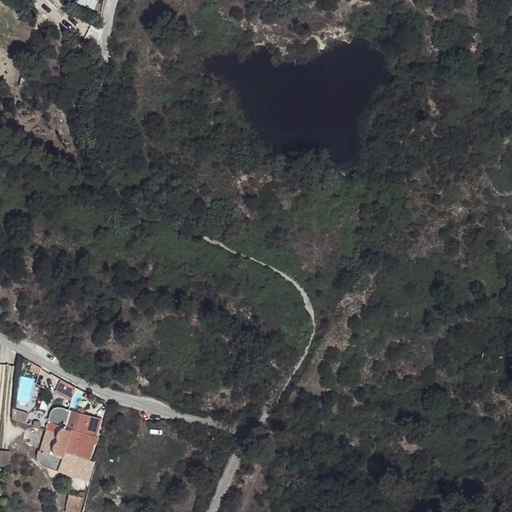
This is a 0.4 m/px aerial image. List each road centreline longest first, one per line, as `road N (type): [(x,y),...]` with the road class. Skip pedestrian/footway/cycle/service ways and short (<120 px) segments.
road 1 (residential): [(115,0),(94,139),(107,184),(134,208),(289,273),(310,310),(314,327),(304,347),(265,415),(246,432)]
road 2 (track): [(314,327),(351,241),(387,121),(423,40),(453,0)]
road 3 (residential): [(0,338),(105,397),(246,432)]
